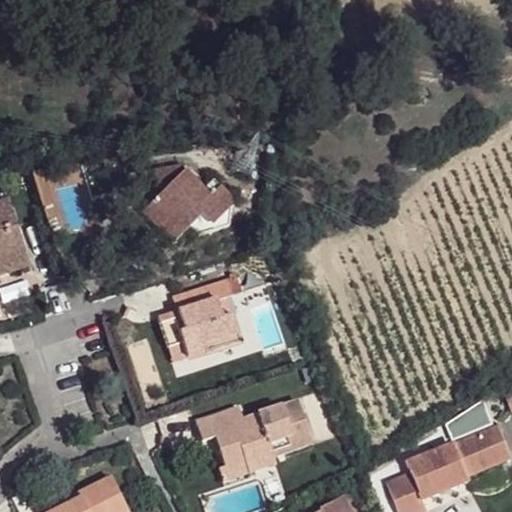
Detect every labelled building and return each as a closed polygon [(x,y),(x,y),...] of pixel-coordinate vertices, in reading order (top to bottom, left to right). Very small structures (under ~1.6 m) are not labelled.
[(176,166),(152,170),(157,176),(166,185),(159,191),(145,205),(162,223),(154,231),(149,238),(162,252),(186,229),(193,238),(225,228),(229,199),(209,181),(200,189),(176,166)] [(157,176),(150,182),(159,191),(166,185),(157,176)] [(6,202),(0,203),(0,262),(24,255),(6,202)] [(145,205),(138,215),(154,231),(162,223),(145,205)] [(0,276),(27,267),(27,264),(24,255),(0,262),(0,276)] [(225,280),(231,296),(239,294),(233,274),(225,276),(225,280)] [(175,312),(156,318),(165,348),(180,344),(184,358),(238,341),(229,315),(220,318),(215,301),(224,299),(231,296),(225,280),(171,297),(175,312)] [(224,299),(215,301),(220,318),(229,315),(224,299)] [(165,348),(170,362),(184,358),(180,344),(165,348)] [(236,408),(193,423),(200,442),(212,438),(223,434),(227,447),(217,450),(223,468),(242,461),(244,468),(271,457),(269,451),(309,436),(296,401),(255,416),(257,422),(243,427),(240,421),(236,408)] [(255,416),(240,421),(243,427),(257,422),(255,416)] [(467,483),(465,477),(510,459),(497,427),(406,464),(410,475),(385,485),(396,511),(421,511),(425,511),(421,501),(467,483)] [(212,438),(217,450),(227,447),(223,434),(212,438)] [(269,451),(271,457),(311,443),(309,436),(269,451)] [(216,470),(224,488),(248,479),(247,475),(274,464),(271,457),(244,468),(242,461),(223,468),(216,470)] [(511,479),(511,464),(510,459),(465,477),(467,483),(471,492),(477,494),(484,495),(491,494),(498,492),(504,488),(510,484),(511,479)] [(57,511),(125,511),(108,479),(75,495),(77,502),(57,511)] [(75,495),(42,511),(57,511),(77,502),(75,495)] [(347,511),(342,500),(318,511),(347,511)]
